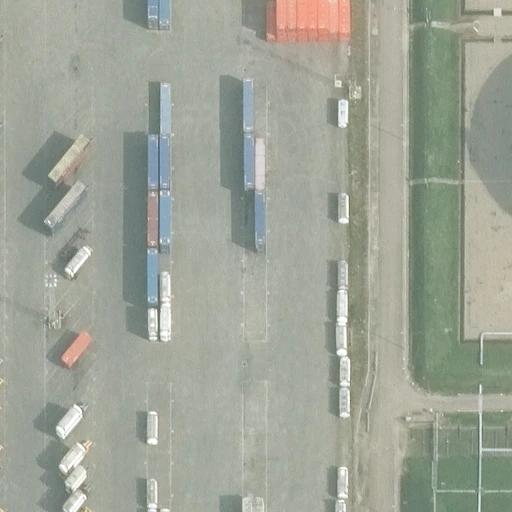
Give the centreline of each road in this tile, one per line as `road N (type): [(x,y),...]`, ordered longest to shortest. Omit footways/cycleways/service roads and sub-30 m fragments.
road 1 (unknown): [(123,48),(120,511)]
road 2 (unknown): [(314,50),(307,511)]
road 3 (unknown): [(210,52),(200,511)]
road 4 (unknown): [(18,53),(16,511)]
